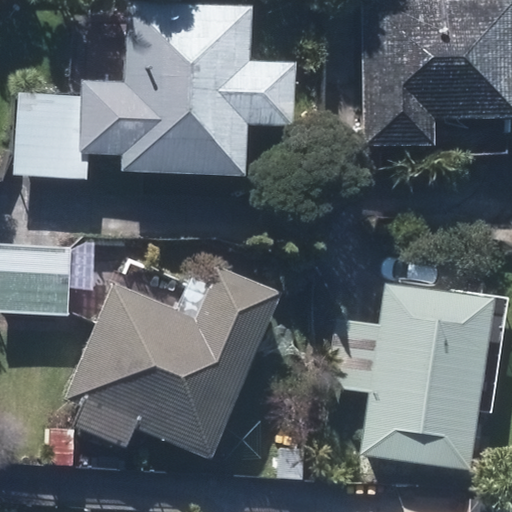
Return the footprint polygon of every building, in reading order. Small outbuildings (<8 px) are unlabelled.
[(498,0),(362,0),(350,0),(354,146),(416,145),(416,118),(501,116),(498,0)] [(112,154),(112,171),(229,176),(231,122),(272,124),(274,66),(233,64),(236,8),(118,3),(115,86),(74,84),(72,152),(112,154)] [(0,252),(0,310),(58,312),(60,254),(0,252)] [(107,286),(58,400),(192,458),(264,293),(206,268),(183,319),(107,286)] [(477,298),(375,284),(351,453),(454,467),(477,298)]
